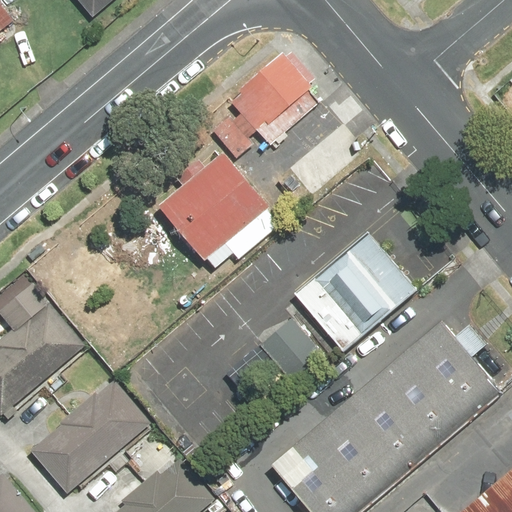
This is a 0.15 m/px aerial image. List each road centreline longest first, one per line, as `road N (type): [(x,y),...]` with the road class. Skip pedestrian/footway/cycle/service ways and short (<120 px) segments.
road 1 (tertiary): [(236,0),(0,195)]
road 2 (tertiary): [(511,223),(396,87)]
road 3 (residential): [(501,0),(396,87)]
